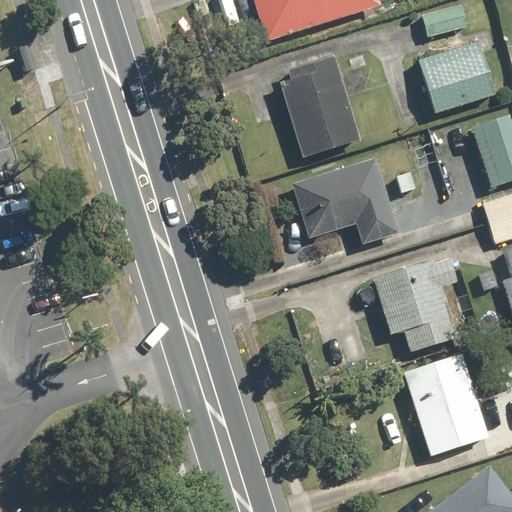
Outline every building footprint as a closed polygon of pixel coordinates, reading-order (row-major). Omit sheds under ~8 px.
[(376,0),(252,0),(264,37),(378,6),(376,0)] [(459,6),(419,18),(425,40),(465,28),(459,6)] [(476,47),(418,64),(432,115),(491,99),(476,47)] [(337,63),(277,79),(296,151),(357,137),(337,63)] [(511,138),(506,119),(469,130),(487,190),(511,182),(511,138)] [(372,159),(293,179),(306,232),(350,221),(354,237),(389,228),(372,159)] [(511,195),(480,206),(493,246),(511,240),(511,195)] [(511,250),(502,254),(510,279),(501,282),(511,314),(511,250)] [(429,257),(369,274),(383,329),(399,327),(405,345),(454,335),(429,257)] [(459,349),(398,368),(429,453),(486,434),(459,349)] [(511,511),(511,501),(485,468),(429,511),(511,511)]
